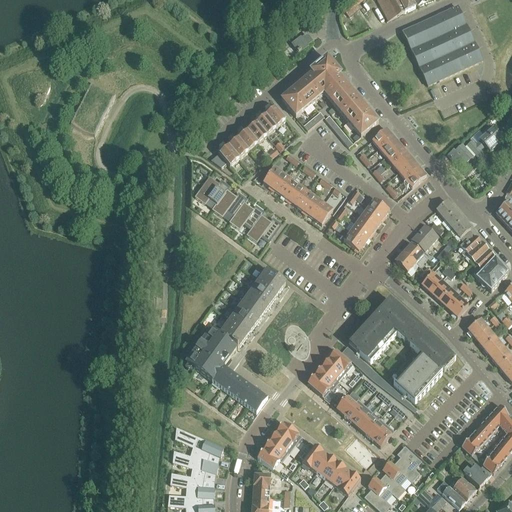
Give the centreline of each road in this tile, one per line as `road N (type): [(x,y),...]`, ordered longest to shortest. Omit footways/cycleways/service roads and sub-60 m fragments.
road 1 (residential): [(371,267),(247,446),(235,511)]
road 2 (residential): [(205,152),(335,44)]
road 3 (residential): [(450,185),(346,58)]
road 4 (residential): [(346,58),(460,0)]
